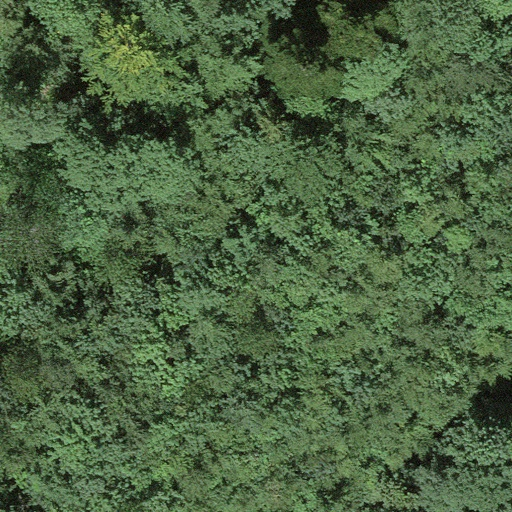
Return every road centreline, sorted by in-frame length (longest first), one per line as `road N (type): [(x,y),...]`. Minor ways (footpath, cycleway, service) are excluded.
road 1 (track): [(327,511),(383,420),(511,333)]
road 2 (track): [(0,123),(88,0)]
